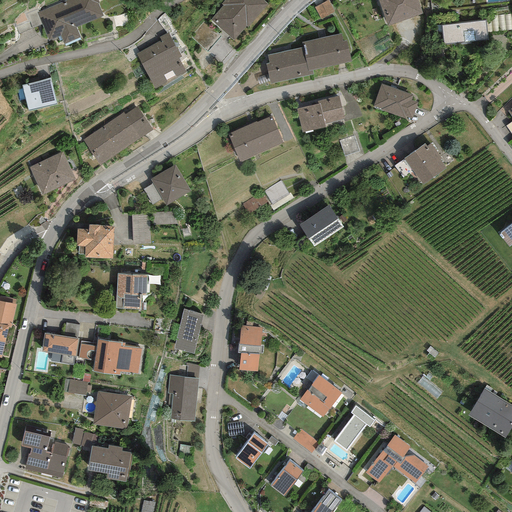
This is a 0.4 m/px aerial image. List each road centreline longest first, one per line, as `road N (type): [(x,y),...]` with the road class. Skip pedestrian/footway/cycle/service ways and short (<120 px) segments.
road 1 (unclassified): [(451,108),(254,236),(242,253),(220,324),(214,391),(215,462),(240,511)]
road 2 (residential): [(64,215),(222,119),(307,88),(379,69),(440,88),(451,108)]
road 3 (tertiary): [(64,215),(185,123),(299,0)]
road 4 (tertiary): [(0,436),(42,257),(64,215)]
road 5 (residential): [(176,0),(115,46),(0,74)]
